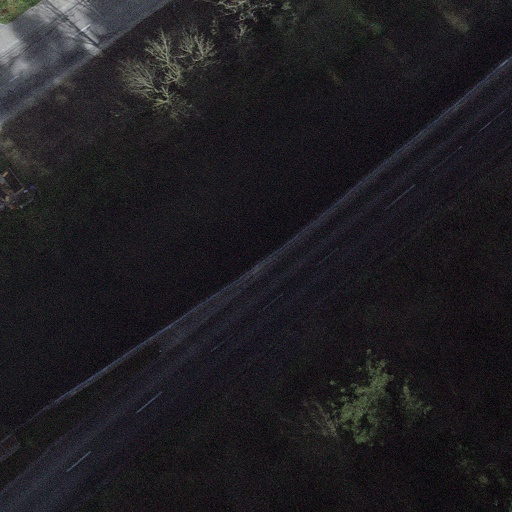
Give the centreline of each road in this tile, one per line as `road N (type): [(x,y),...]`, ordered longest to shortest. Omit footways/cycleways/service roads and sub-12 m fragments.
road 1 (tertiary): [(21,511),(511,105)]
road 2 (residential): [(0,87),(125,0)]
